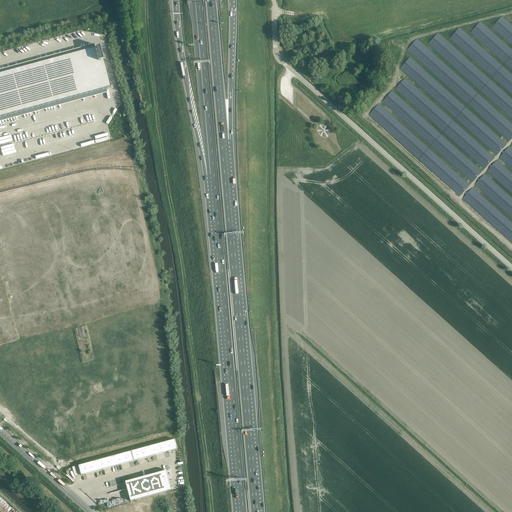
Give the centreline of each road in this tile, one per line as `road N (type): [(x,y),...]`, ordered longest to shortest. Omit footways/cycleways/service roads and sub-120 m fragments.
road 1 (motorway): [(256,511),(225,139)]
road 2 (tertiary): [(511,267),(280,60),(273,0)]
road 3 (motorway): [(212,174),(241,511)]
road 4 (unknown): [(0,58),(94,38),(112,91),(100,122)]
road 5 (motorway): [(175,0),(190,110),(212,174)]
road 6 (motorway): [(196,0),(212,174)]
road 7 (motorway): [(225,139),(210,0)]
road 8 (motorway): [(225,139),(231,0)]
road 9 (unclassified): [(0,431),(90,511)]
